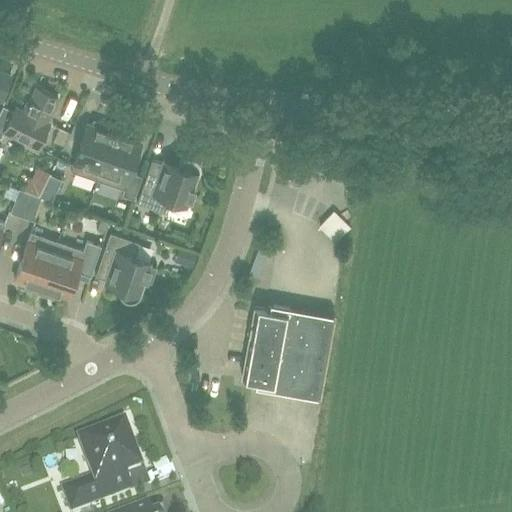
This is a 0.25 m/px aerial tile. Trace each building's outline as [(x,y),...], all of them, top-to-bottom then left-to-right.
[(0,99),(1,100),(10,75),(0,71),(0,99)] [(35,87),(31,96),(25,111),(15,106),(13,110),(13,111),(2,106),(0,111),(0,138),(3,132),(15,138),(31,145),(37,148),(49,123),(45,122),(57,97),(35,87)] [(97,180),(116,127),(98,121),(96,126),(87,123),(71,171),(97,180)] [(47,140),(57,144),(63,129),(53,125),(47,140)] [(133,133),(116,127),(97,180),(124,189),(122,194),(134,198),(141,176),(130,172),(141,141),(132,138),(133,133)] [(190,198),(199,172),(200,169),(200,166),(199,163),(197,161),(195,159),(192,158),(189,157),(186,157),(183,158),(181,160),(179,162),(177,165),(175,164),(174,167),(152,159),(137,202),(166,212),(171,199),(186,204),(188,197),(190,198)] [(61,180),(50,175),(40,196),(41,197),(51,201),(61,180)] [(10,212),(21,216),(30,193),(18,189),(10,212)] [(31,219),(33,220),(41,197),(40,196),(31,193),(30,193),(21,216),(31,219)] [(329,240),(345,223),(327,206),(311,223),(329,240)] [(39,293),(57,241),(31,232),(14,279),(23,283),(21,287),(31,291),(39,293)] [(151,282),(156,267),(148,265),(150,261),(135,256),(139,242),(110,232),(95,275),(117,283),(116,286),(119,287),(118,289),(118,292),(119,295),(121,298),(123,300),(126,301),(129,302),(132,302),(135,301),(137,299),(139,297),(141,294),(145,281),(151,282)] [(83,250),(57,241),(39,293),(57,299),(58,295),(67,298),(77,271),(90,276),(100,245),(86,240),(83,250)] [(259,288),(269,290),(255,395),(314,402),(328,297),(329,297),(334,254),(265,245),(259,288)] [(108,430),(78,442),(91,477),(61,489),(70,511),(72,511),(130,490),(125,475),(140,469),(128,440),(131,439),(124,420),(107,427),(108,430)] [(149,511),(146,503),(123,511),(149,511)]
